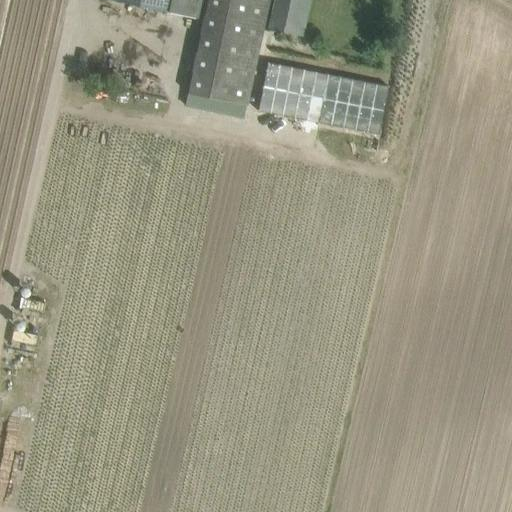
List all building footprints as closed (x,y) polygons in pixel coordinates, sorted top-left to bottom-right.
[(111,0),(167,12),(169,0),(111,0)] [(200,0),(171,0),(168,14),(196,20),(200,0)] [(268,0),(207,0),(187,93),(246,106),(268,0)] [(274,0),(268,30),(303,37),(311,0),(274,0)] [(267,62),(257,111),(378,135),(388,86),(267,62)]
